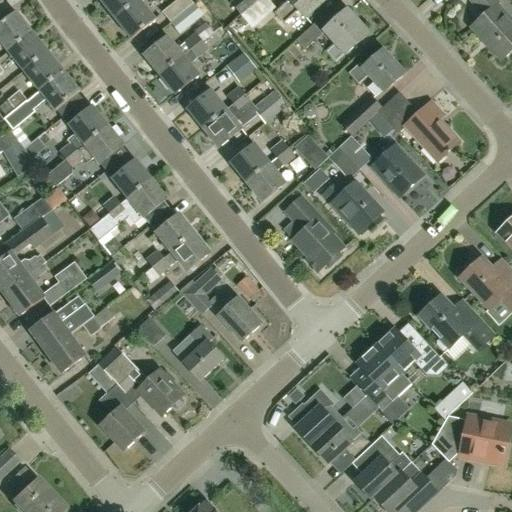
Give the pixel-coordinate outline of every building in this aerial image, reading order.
[(99,0),(115,19),(139,0),(99,0)] [(132,40),(156,20),(140,0),(139,0),(115,19),(132,40)] [(171,24),(194,5),(189,0),(180,0),(163,14),(171,24)] [(241,16),(260,0),(235,0),(231,4),(241,16)] [(276,9),(268,0),(260,0),(241,16),(253,30),(276,9)] [(306,17),(325,0),(290,0),(275,13),(285,24),(300,10),(306,17)] [(502,61),(511,51),(511,22),(498,6),(499,5),(495,0),(470,0),(485,16),(472,28),(502,61)] [(194,5),(171,24),(180,35),(205,16),(195,5),(194,5)] [(336,63),(369,33),(348,11),(325,32),(336,44),(327,52),(336,63)] [(0,40),(10,53),(33,34),(17,14),(0,27),(0,40)] [(304,51),(322,35),(313,25),(296,42),(304,51)] [(25,72),(49,53),(33,34),(10,53),(25,72)] [(191,51),(203,42),(196,34),(185,43),(191,51)] [(161,76),(184,57),(168,38),(145,56),(161,76)] [(203,42),(191,51),(184,57),(161,76),(176,94),(199,76),(190,65),(209,49),(203,42)] [(385,93),(405,74),(384,49),(364,68),(361,65),(351,74),(360,84),(370,76),(385,93)] [(41,92),(64,72),(49,53),(25,72),(41,92)] [(258,71),(244,53),(227,67),(240,84),(258,71)] [(57,112),(81,93),(64,72),(41,92),(57,112)] [(234,105),(246,96),(239,88),(228,97),(234,105)] [(18,111),(29,102),(21,92),(10,101),(18,111)] [(204,129),(227,111),(212,92),(189,110),(204,129)] [(275,92),(255,108),(246,96),(234,105),(227,111),(204,129),(219,148),(258,116),(265,126),(287,108),(275,92)] [(379,112),(383,109),(373,99),(353,116),(342,127),(352,138),(363,127),(379,112)] [(6,120),(15,131),(21,127),(38,113),(29,102),(18,111),(6,120)] [(383,109),(379,112),(399,134),(407,127),(439,161),(459,143),(438,120),(443,115),(433,103),(420,115),(407,102),(391,118),(383,109)] [(66,160),(78,151),(85,146),(108,127),(93,108),(70,127),(75,134),(67,141),(70,144),(60,152),(66,160)] [(108,127),(85,146),(78,151),(66,160),(67,161),(48,176),(57,187),(73,174),(74,169),(84,161),(86,165),(95,158),(100,165),(124,146),(108,127)] [(0,153),(11,147),(4,137),(0,139),(0,153)] [(339,149),(360,172),(373,160),(352,137),(339,149)] [(38,139),(32,144),(25,150),(32,159),(45,148),(38,139)] [(278,159),(289,150),(283,142),(271,151),(278,159)] [(247,183),(271,165),(255,146),(232,164),(247,183)] [(314,172),(328,159),(317,146),(302,160),(314,172)] [(403,194),(424,176),(397,147),(374,168),(389,185),(392,182),(403,194)] [(360,172),(339,149),(328,159),(349,182),(360,172)] [(286,184),(276,172),(295,157),(289,150),(278,159),(271,165),(247,183),(263,202),(286,184)] [(129,200),(152,181),(137,162),(113,181),(129,200)] [(41,169),(25,183),(35,195),(51,181),(41,169)] [(152,181),(129,200),(121,206),(95,226),(90,230),(99,241),(129,217),(135,225),(143,218),(144,218),(167,200),(152,181)] [(360,234),(383,213),(356,184),(344,195),(336,185),(324,196),(360,234)] [(22,232),(42,219),(53,211),(43,198),(14,218),(22,232)] [(110,214),(121,206),(115,198),(104,207),(110,214)] [(294,241),(305,253),(306,251),(311,257),(307,260),(319,272),(327,265),(329,267),(341,256),(338,254),(343,249),(332,236),(333,235),(325,226),(324,228),(317,220),(320,217),(302,199),(287,213),(305,232),(294,241)] [(0,235),(3,233),(0,229),(0,224),(10,217),(0,202),(0,235)] [(172,253),(196,235),(180,216),(157,235),(172,253)] [(54,235),(42,219),(22,232),(17,236),(26,247),(30,244),(35,250),(54,235)] [(511,221),(498,234),(511,249),(511,221)] [(167,257),(153,268),(159,276),(178,261),(187,272),(211,254),(196,235),(172,253),(167,257)] [(29,276),(43,265),(46,263),(40,256),(31,263),(29,261),(25,261),(20,264),(14,256),(26,247),(17,236),(6,245),(12,253),(0,261),(0,289),(4,295),(29,276)] [(153,268),(167,257),(164,259),(158,252),(147,260),(153,268)] [(511,312),(511,311),(511,275),(505,283),(482,259),(461,279),(490,310),(500,301),(511,312)] [(46,298),(44,299),(50,307),(87,280),(75,264),(55,278),(59,283),(44,295),(46,298)] [(46,298),(44,295),(33,281),(47,271),(43,265),(29,276),(4,295),(20,317),(44,299),(46,298)] [(218,296),(211,303),(205,296),(221,280),(211,270),(185,296),(202,313),(210,306),(220,316),(219,317),(243,342),(263,323),(239,299),(229,308),(218,296)] [(155,312),(178,292),(170,282),(146,301),(155,312)] [(475,314),(466,323),(442,296),(420,317),(440,338),(436,342),(436,345),(443,352),(447,353),(465,336),(478,351),(495,336),(475,314)] [(31,332),(47,353),(71,335),(94,317),(86,306),(74,315),(67,305),(55,315),(31,332)] [(84,330),(91,339),(114,321),(107,312),(84,330)] [(154,348),(167,337),(150,319),(138,330),(154,348)] [(201,381),(224,360),(205,340),(209,336),(201,327),(190,339),(200,350),(185,364),(201,381)] [(376,346),(402,375),(421,358),(430,368),(440,358),(424,341),(414,350),(395,329),(376,346)] [(63,374),(87,356),(71,335),(47,353),(63,374)] [(376,346),(357,364),(360,368),(349,377),(382,412),(392,402),(391,401),(411,384),(402,375),(376,346)] [(118,386),(126,395),(144,378),(117,349),(99,366),(118,386)] [(99,366),(90,375),(108,395),(118,386),(99,366)] [(161,371),(139,391),(163,417),(172,408),(177,410),(183,403),(183,399),(185,397),(174,386),(176,380),(167,371),(163,374),(161,371)] [(321,390),(303,406),(312,415),(296,430),(312,447),(338,423),(343,419),(333,408),(335,405),(321,390)] [(459,410),(479,411),(480,398),(460,397),(459,410)] [(125,452),(145,434),(121,408),(101,427),(125,452)] [(511,425),(469,418),(468,422),(449,418),(433,446),(450,464),(459,456),(462,456),(461,458),(504,466),(511,427),(511,425)] [(312,447),(329,465),(346,450),(354,459),(371,443),(357,428),(354,431),(343,419),(338,423),(312,447)] [(375,499),(398,477),(389,466),(400,456),(382,437),(362,455),(372,466),(354,483),(371,502),(375,499)] [(0,482),(20,463),(8,450),(0,457),(0,482)] [(387,511),(396,511),(397,511),(418,511),(439,493),(413,464),(402,474),(398,477),(375,499),(387,511)] [(23,511),(60,511),(63,509),(36,480),(34,481),(22,470),(10,482),(21,494),(13,501),(23,511)] [(213,511),(206,503),(196,511),(213,511)]
